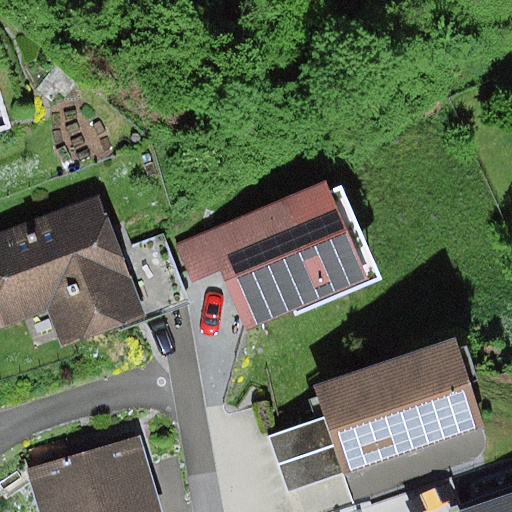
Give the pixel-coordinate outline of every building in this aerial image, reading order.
[(326,174),(181,239),(199,277),(222,267),(248,325),(370,270),(326,174)] [(153,181),(0,231),(0,297),(12,333),(64,316),(76,352),(172,320),(157,277),(173,240),(153,181)] [(456,345),(319,391),(328,419),(347,472),(483,425),(456,345)] [(328,419),(274,439),(283,466),(293,492),(347,472),(328,419)] [(170,511),(152,434),(33,462),(44,511),(170,511)] [(511,511),(511,497),(469,511),(511,511)]
